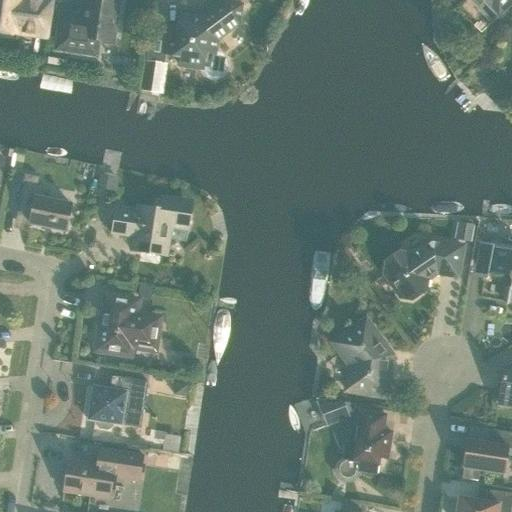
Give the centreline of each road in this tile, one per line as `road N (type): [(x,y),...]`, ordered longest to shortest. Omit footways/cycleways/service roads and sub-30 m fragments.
road 1 (residential): [(19,511),(59,265),(0,255)]
road 2 (residential): [(421,511),(445,368)]
